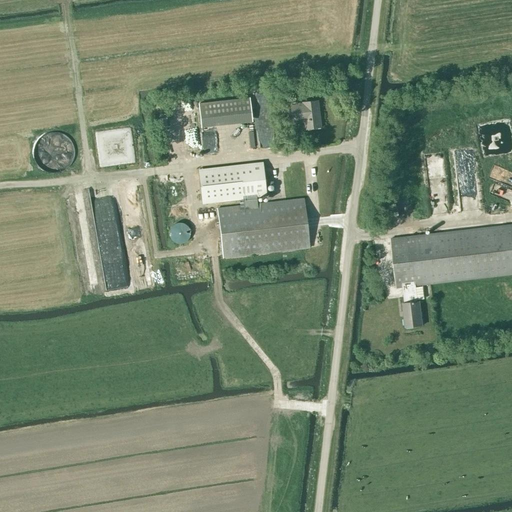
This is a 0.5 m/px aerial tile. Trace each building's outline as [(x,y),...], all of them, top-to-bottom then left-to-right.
[(251,100),(199,104),(201,129),(252,125),(251,100)] [(301,103),(290,104),(292,123),(303,122),(304,129),(320,127),(317,101),(301,103)] [(49,170),(77,157),(65,132),(43,142),(47,151),(48,151),(52,159),(46,162),(49,170)] [(427,156),(427,165),(437,165),(437,155),(427,156)] [(243,205),(217,208),(223,258),(309,248),(303,199),(257,204),(256,196),(264,195),(261,164),(199,171),(203,202),(243,198),(243,205)] [(181,223),(179,223),(177,223),(176,224),(174,225),(173,226),(171,227),(170,228),(169,230),(169,232),(169,234),(169,236),(169,237),(170,239),(171,240),(173,242),(174,243),(176,244),(177,244),(179,244),(181,244),(183,244),(185,243),(186,242),(187,240),(188,239),(189,237),(190,236),(190,234),(190,232),(189,230),(188,228),(187,227),(186,226),(185,225),(183,224),(181,223)] [(402,303),(405,327),(422,325),(419,302),(417,302),(415,286),(511,274),(511,224),(391,239),(396,288),(402,287),(404,303),(402,303)]
